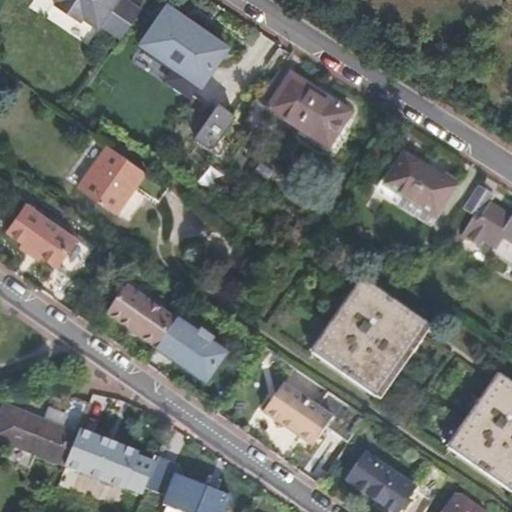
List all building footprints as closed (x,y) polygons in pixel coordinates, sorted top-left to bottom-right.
[(101,27),(119,40),(142,7),(132,0),(55,0),(56,1),(54,4),(80,22),(83,18),(99,30),(101,27)] [(229,46),(167,4),(138,46),(200,89),(229,46)] [(236,69),(256,83),(275,56),(255,42),(236,69)] [(279,68),(254,106),(265,114),(269,108),(330,150),(335,143),(347,125),(352,118),(279,68)] [(230,122),(236,114),(220,102),(196,137),(215,151),(220,155),(238,128),(230,122)] [(354,129),(347,125),(335,143),(342,147),(354,129)] [(106,147),(76,188),(115,216),(144,174),(106,147)] [(408,154),(386,185),(438,220),(459,190),(457,188),(459,184),(452,179),(449,182),(408,154)] [(494,248),(500,238),(497,235),(507,220),(487,207),(492,200),(477,190),(463,211),(473,218),(460,239),(479,251),(484,242),(494,248)] [(16,226),(29,235),(47,248),(78,271),(96,245),(34,201),(16,226)] [(511,245),(511,221),(508,219),(507,220),(497,235),(500,238),(511,245)] [(47,248),(29,235),(26,240),(43,253),(47,248)] [(359,281),(361,279),(357,276),(307,348),(310,351),(313,347),(315,349),(361,283),(359,281)] [(424,323),(361,279),(359,281),(361,283),(315,349),(313,347),(310,351),(374,395),(376,392),(374,390),(419,325),(422,326),(424,323)] [(115,309),(161,343),(179,316),(133,284),(115,309)] [(179,316),(161,343),(210,377),(228,352),(179,316)] [(427,325),(424,323),(422,326),(419,325),(374,390),(376,392),(374,395),(377,397),(427,325)] [(495,377),(497,373),(494,371),(443,444),(446,446),(448,443),(450,445),(497,378),(495,377)] [(511,383),(497,373),(495,377),(497,378),(450,445),(448,443),(446,446),(510,491),(511,488),(509,487),(511,482),(511,383)] [(349,432),(363,413),(325,386),(315,400),(283,378),(266,402),(318,440),(332,420),(349,432)] [(0,418),(0,431),(67,460),(80,430),(87,413),(69,405),(66,415),(63,423),(49,417),(7,400),(0,418)] [(63,423),(66,415),(52,409),(49,417),(63,423)] [(360,444),(376,421),(363,413),(349,432),(347,435),(360,444)] [(80,430),(67,460),(120,483),(132,452),(80,430)] [(369,451),(350,476),(397,510),(415,484),(369,451)] [(175,470),(164,501),(189,511),(221,511),(230,492),(175,470)] [(454,494),(441,511),(484,511),(487,510),(463,493),(454,494)]
